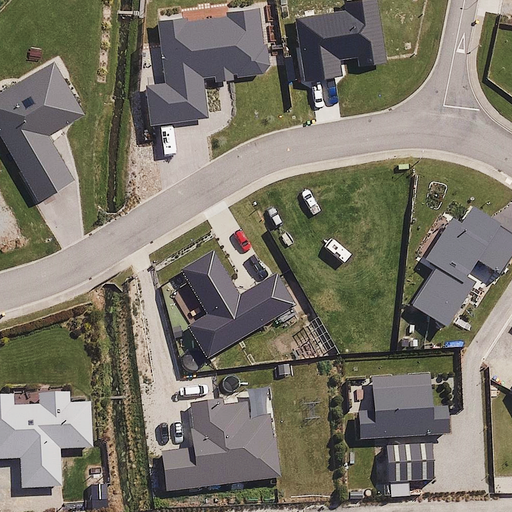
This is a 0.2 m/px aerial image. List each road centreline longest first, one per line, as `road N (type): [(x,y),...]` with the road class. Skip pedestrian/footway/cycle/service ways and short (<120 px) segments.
road 1 (residential): [(0,292),(80,263),(257,158),(387,130),(440,129)]
road 2 (residential): [(464,0),(440,129)]
